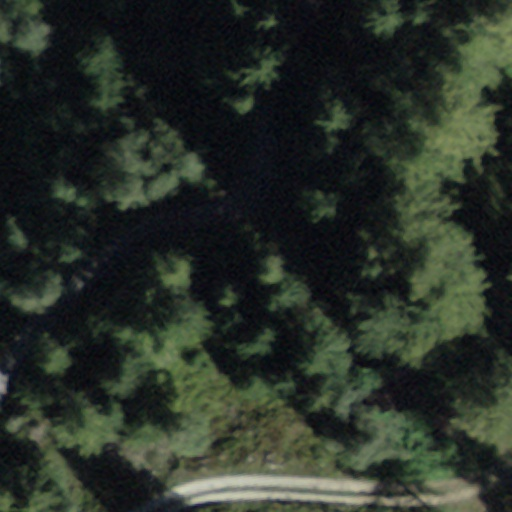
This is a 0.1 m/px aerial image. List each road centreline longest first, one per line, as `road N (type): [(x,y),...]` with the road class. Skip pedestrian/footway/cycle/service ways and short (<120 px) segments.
road 1 (track): [(268,0),(214,98),(95,211),(0,371)]
road 2 (track): [(150,511),(201,491),(431,495),(511,476)]
